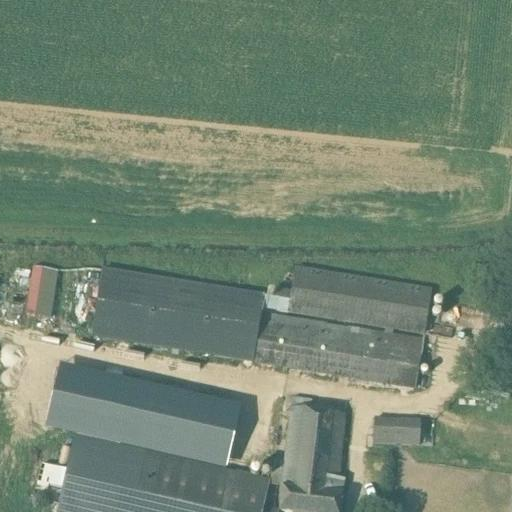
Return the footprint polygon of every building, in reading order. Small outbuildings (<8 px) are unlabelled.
[(431,289),(296,268),(289,311),(424,332),(431,289)] [(54,316),(58,271),(31,269),(27,314),(54,316)] [(423,340),(258,314),(250,365),(415,392),(423,340)] [(292,400),(284,474),(298,475),(298,477),(337,480),(344,416),(306,411),(307,402),(292,400)] [(421,422),(375,420),(373,446),(418,448),(421,422)] [(270,480),(144,450),(130,511),(278,511),(278,510),(263,507),(270,480)] [(298,475),(284,474),(282,488),(279,511),(338,511),(341,495),(340,495),(342,481),(337,480),(298,477),(298,475)]
